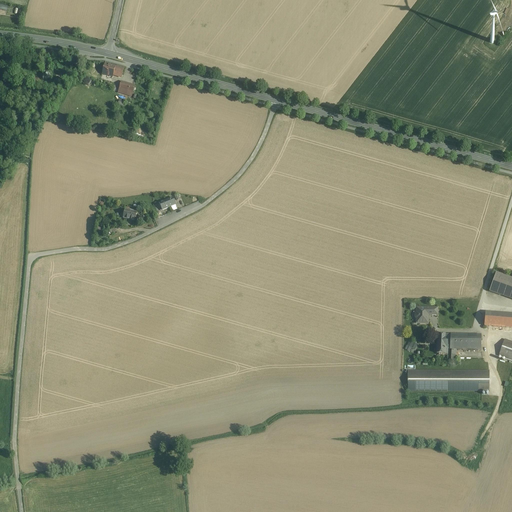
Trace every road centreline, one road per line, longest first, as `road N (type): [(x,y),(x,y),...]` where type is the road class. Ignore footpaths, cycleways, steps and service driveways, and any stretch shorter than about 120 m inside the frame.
road 1 (secondary): [(107,53),(511,166)]
road 2 (track): [(481,454),(500,399),(489,338)]
